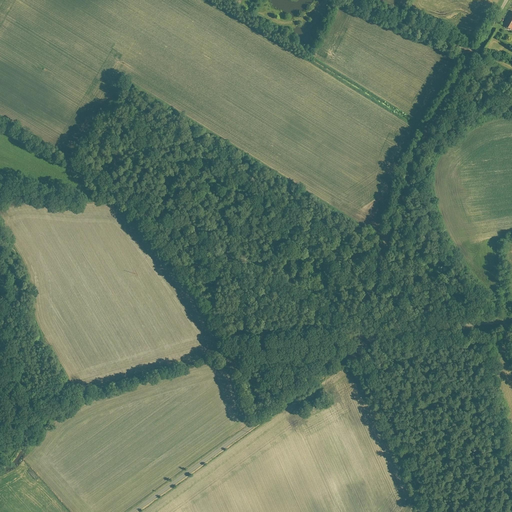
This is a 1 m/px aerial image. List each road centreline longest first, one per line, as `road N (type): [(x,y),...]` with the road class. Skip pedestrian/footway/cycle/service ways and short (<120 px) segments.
road 1 (unclassified): [(504,0),(412,165),(358,337)]
road 2 (unclassified): [(134,511),(337,365),(358,337)]
road 3 (track): [(424,511),(351,354)]
road 4 (residential): [(358,337),(511,322)]
